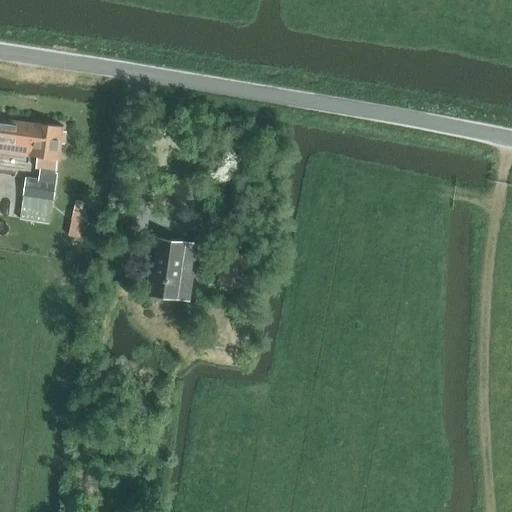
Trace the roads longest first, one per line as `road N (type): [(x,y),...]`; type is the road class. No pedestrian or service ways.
road 1 (unclassified): [(511,138),(0,55)]
road 2 (track): [(492,511),(485,350),(509,137)]
